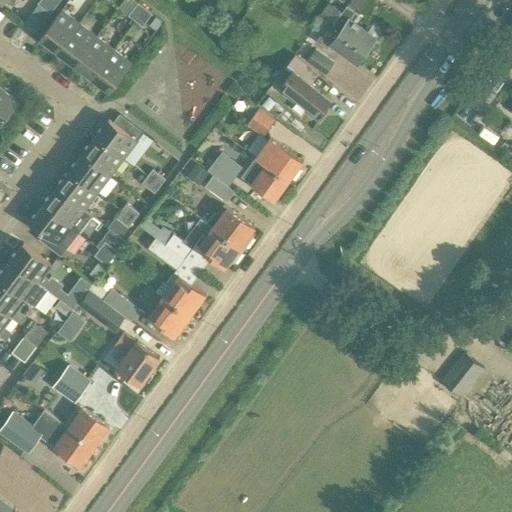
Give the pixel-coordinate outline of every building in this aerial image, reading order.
[(56,6),(48,0),(40,0),(38,3),(50,13),(56,6)] [(367,0),(350,0),(349,2),(360,10),(367,0)] [(136,21),(145,8),(138,2),(128,15),(136,21)] [(334,23),(333,24),(341,30),(340,31),(366,50),(376,37),(374,36),(377,32),(377,27),(373,24),(368,25),(365,29),(354,21),(359,14),(347,5),(342,12),(332,5),(332,6),(328,3),(321,14),(334,23)] [(145,8),(136,21),(143,26),(152,13),(145,8)] [(58,51),(80,23),(62,9),(40,38),(58,51)] [(97,36),(80,23),(58,51),(75,64),(97,36)] [(333,24),(324,37),(320,35),(316,41),(328,49),(331,45),(356,64),(366,50),(340,31),(341,30),(333,24)] [(114,49),(97,36),(75,64),(92,77),(114,49)] [(316,48),(307,61),(325,73),(334,62),(316,48)] [(114,49),(92,77),(110,91),(131,63),(114,49)] [(287,66),(293,70),(280,86),(286,90),(283,93),(294,102),(296,98),(308,108),(306,111),(318,121),(327,109),(324,107),(331,98),(298,73),(306,63),(296,54),(287,66)] [(0,126),(19,102),(1,89),(0,90),(0,126)] [(262,109),(262,110),(253,103),(247,112),(255,118),(249,126),(264,137),(276,119),(262,109)] [(96,136),(124,158),(138,140),(135,138),(141,130),(122,116),(117,124),(109,118),(96,136)] [(96,136),(83,153),(111,175),(124,158),(96,136)] [(255,157),(264,164),(288,181),(303,161),(270,137),(255,157)] [(208,170),(229,186),(243,166),(222,151),(208,170)] [(83,153),(69,170),(98,192),(111,175),(83,153)] [(275,200),(288,181),(264,164),(255,157),(242,176),(275,200)] [(147,176),(160,186),(166,178),(153,168),(147,176)] [(69,170),(56,187),(85,209),(98,192),(69,170)] [(205,186),(227,202),(235,191),(213,175),(205,186)] [(160,186),(147,176),(142,183),(155,192),(160,186)] [(91,216),(84,210),(85,209),(56,187),(43,204),(79,232),(91,216)] [(121,210),(134,220),(140,212),(127,203),(121,210)] [(29,222),(44,234),(41,238),(61,254),(79,232),(43,204),(29,222)] [(207,222),(207,223),(243,249),(253,236),(250,234),(255,227),(224,204),(216,215),(214,213),(207,222)] [(134,220),(121,210),(116,217),(129,227),(134,220)] [(207,223),(207,222),(201,218),(187,238),(195,244),(226,266),(231,260),(234,262),(243,249),(207,223)] [(165,245),(184,259),(193,247),(174,233),(166,245),(165,245)] [(165,245),(166,245),(156,237),(148,247),(177,269),(184,259),(165,245)] [(105,241),(100,248),(113,258),(118,251),(105,241)] [(60,299),(73,309),(79,301),(61,288),(63,285),(51,276),(49,279),(44,275),(52,264),(23,243),(10,261),(47,290),(47,289),(60,299)] [(107,265),(113,258),(100,248),(94,255),(107,265)] [(0,280),(25,300),(26,299),(35,306),(47,290),(10,261),(0,273),(0,280)] [(170,286),(163,295),(190,315),(206,294),(175,271),(166,283),(170,286)] [(0,308),(12,317),(13,316),(20,322),(26,314),(18,309),(25,300),(0,280),(0,308)] [(90,288),(107,302),(131,321),(140,309),(113,288),(110,291),(95,280),(89,288),(90,288)] [(90,288),(79,302),(96,316),(114,330),(125,317),(90,288)] [(176,335),(190,315),(163,295),(156,305),(152,302),(145,312),(176,335)] [(68,316),(73,309),(60,299),(55,306),(68,316)] [(0,335),(7,341),(13,333),(5,326),(12,317),(0,308),(0,335)] [(29,330),(41,340),(47,332),(34,322),(29,330)] [(41,340),(29,330),(24,337),(36,346),(41,340)] [(151,376),(149,372),(160,357),(137,341),(124,331),(114,344),(127,354),(118,367),(140,383),(142,381),(147,382),(151,376)] [(441,381),(462,396),(484,367),(464,352),(441,381)] [(53,386),(68,397),(75,402),(92,378),(69,363),(53,386)] [(76,418),(69,427),(95,446),(109,426),(78,404),(71,414),(76,418)] [(95,446),(69,427),(44,409),(33,424),(14,410),(0,428),(0,429),(29,451),(40,435),(51,442),(61,450),(58,454),(77,468),(80,464),(81,465),(95,446)] [(13,511),(17,508),(0,495),(0,511),(13,511)]
